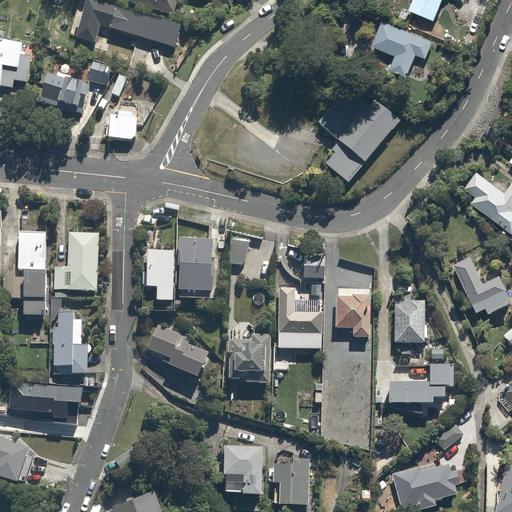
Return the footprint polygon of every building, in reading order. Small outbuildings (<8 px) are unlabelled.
[(131,0),(130,5),(177,18),(182,0),(131,0)] [(235,0),(204,0),(233,8),(235,0)] [(440,25),(450,2),(453,0),(419,0),(413,13),(440,25)] [(112,31),(138,40),(145,19),(91,1),(78,41),(97,47),(102,33),(110,36),(112,31)] [(174,48),(179,26),(154,20),(148,42),(174,48)] [(389,24),(378,50),(398,59),(393,72),(410,79),(419,58),(429,62),(437,45),(389,24)] [(13,82),(25,84),(29,57),(20,56),(22,45),(0,41),(0,91),(11,93),(13,82)] [(115,73),(95,66),(89,83),(109,90),(115,73)] [(91,87),(50,75),(42,106),(82,118),(91,87)] [(355,79),(317,126),(338,143),(325,160),(321,165),(352,189),(407,121),(355,79)] [(133,143),(136,108),(112,106),(109,141),(133,143)] [(511,190),(510,194),(491,180),(473,205),(511,233),(511,190)] [(242,268),(251,240),(234,234),(225,262),(242,268)] [(2,299),(29,301),(28,321),(51,322),(53,278),(49,278),(51,236),(24,235),(21,275),(30,275),(30,281),(3,280),(2,299)] [(173,255),(143,254),(142,270),(172,272),(172,266),(208,268),(209,247),(209,237),(174,235),(173,255)] [(100,296),(103,239),(72,237),(70,269),(57,269),(55,293),(100,296)] [(334,278),(336,258),(311,256),(309,282),(309,290),(322,291),(323,277),(334,278)] [(482,315),(506,305),(495,276),(479,282),(469,257),(450,265),(469,314),(480,310),(482,315)] [(205,272),(194,271),(192,294),(203,295),(205,272)] [(297,311),(298,288),(276,287),(273,341),(290,342),(291,336),(313,337),(314,312),(297,311)] [(348,341),(371,342),(371,316),(365,315),(366,295),(332,294),(331,325),(348,326),(348,341)] [(424,323),(425,298),(391,297),(390,342),(429,343),(430,323),(424,323)] [(85,347),(86,323),(78,323),(78,314),(61,313),(60,330),(55,330),(53,378),(94,380),(96,347),(85,347)] [(161,364),(191,377),(202,351),(184,343),(186,338),(154,325),(143,350),(164,359),(161,364)] [(266,363),(259,363),(260,349),(271,350),(272,337),(254,336),(253,345),(228,344),(228,346),(227,349),(227,350),(226,371),(225,381),(265,383),(266,363)] [(449,388),(451,367),(423,365),(422,384),(382,381),(381,403),(426,406),(426,398),(439,399),(440,387),(449,388)] [(511,380),(493,396),(511,419),(511,380)] [(466,434),(456,421),(433,440),(443,453),(466,434)] [(0,440),(0,478),(23,487),(34,452),(0,440)] [(263,447),(225,444),(223,477),(226,477),(225,492),(259,494),(263,447)] [(511,511),(511,455),(511,451),(488,451),(487,511),(511,511)] [(312,458),(276,454),(272,483),(277,484),(275,503),(306,506),(312,458)] [(386,475),(394,511),(409,507),(410,511),(432,506),(431,502),(444,499),(436,468),(418,472),(417,467),(386,475)] [(121,511),(168,511),(165,500),(121,511)]
